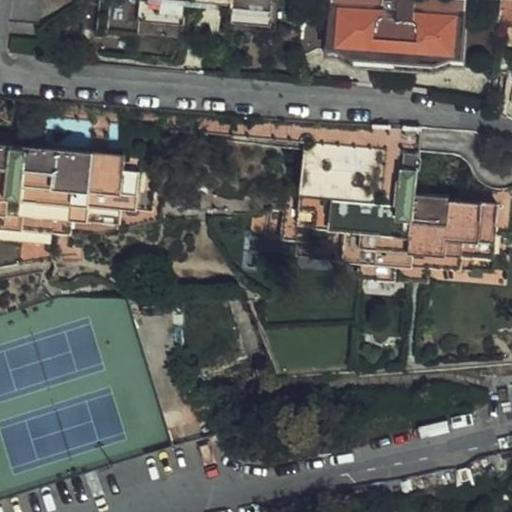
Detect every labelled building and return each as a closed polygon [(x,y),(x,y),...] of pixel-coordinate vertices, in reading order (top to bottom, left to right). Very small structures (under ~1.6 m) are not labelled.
[(89,0),(88,21),(130,24),(130,9),(176,12),(176,0),(89,0)] [(328,0),(324,35),(343,37),(343,43),(375,46),(375,36),(398,38),(397,47),(426,50),(426,42),(441,43),(446,0),(328,0)] [(511,0),(491,0),(490,14),(511,15),(511,0)] [(1,24),(0,29),(0,36),(22,41),(25,28),(1,24)] [(487,66),(486,77),(500,79),(502,67),(487,66)] [(468,121),(0,82),(0,215),(41,219),(42,203),(107,208),(108,192),(139,195),(142,156),(111,153),(114,117),(297,132),(290,207),(255,204),(253,228),(287,231),(288,213),(305,214),(302,245),(350,249),(349,265),(398,270),(400,253),(481,260),(487,195),(423,190),(423,197),(405,196),(410,140),(461,144),(479,153),(511,168),(511,141),(482,128),(468,121)] [(288,213),(287,231),(285,244),(302,245),(305,214),(288,213)]
